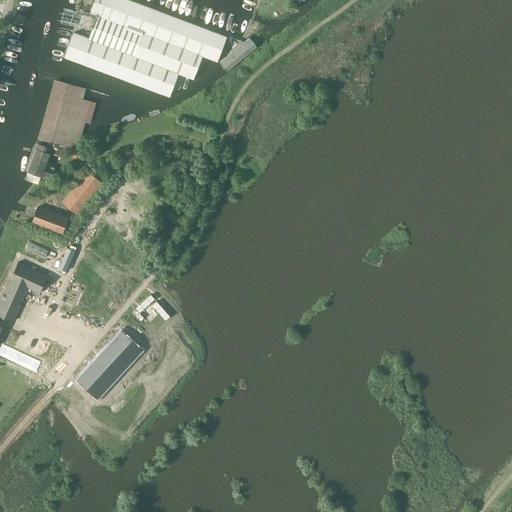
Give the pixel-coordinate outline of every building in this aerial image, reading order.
[(74,32),(64,57),(170,97),(179,74),(194,80),(203,56),(218,61),(227,37),(129,0),(94,0),(90,14),(98,17),(89,38),(74,32)] [(239,53),(223,65),(227,71),(243,58),(239,53)] [(34,152),(27,171),(50,179),(55,168),(46,164),(50,153),(60,156),(64,146),(78,151),(86,123),(91,124),(97,103),(84,99),(86,89),(54,79),(46,109),(37,143),(34,152)] [(88,170),(63,202),(77,214),(103,182),(88,170)] [(38,206),(32,222),(62,233),(68,217),(38,206)] [(74,251),(68,248),(59,268),(66,271),(74,251)] [(18,262),(0,300),(0,315),(13,321),(28,289),(39,294),(48,275),(18,262)] [(33,367),(24,363),(19,372),(28,377),(33,367)] [(54,380),(45,374),(39,382),(48,389),(54,380)]
